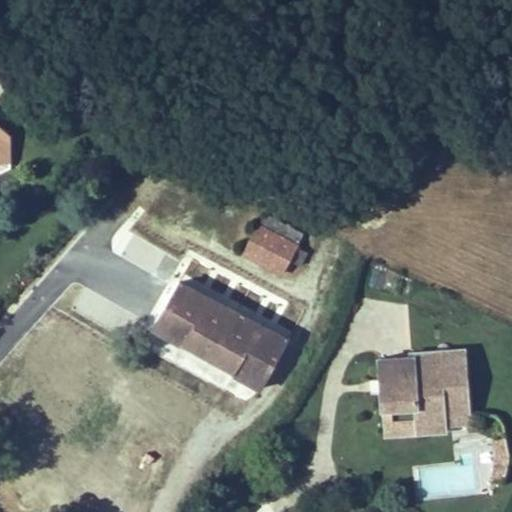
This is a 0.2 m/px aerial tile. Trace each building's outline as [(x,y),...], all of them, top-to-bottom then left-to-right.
[(252,248),(237,278),(278,299),(282,291),(295,298),(305,278),(291,271),(299,257),(267,241),(261,252),(252,248)] [(259,410),(283,366),(270,359),(216,329),(181,309),(156,353),(227,393),(259,410)] [(216,329),(270,359),(277,345),(223,315),(216,329)] [(453,430),(447,364),(394,369),(394,373),(358,376),(363,432),(374,431),(375,446),(402,443),(401,438),(426,435),(426,432),(453,430)] [(454,446),(453,430),(426,432),(426,435),(401,438),(402,443),(375,446),(374,431),(363,432),(366,458),(390,456),(429,452),(429,448),(454,446)] [(479,466),(480,499),(490,499),(495,487),(494,466),(479,466)]
